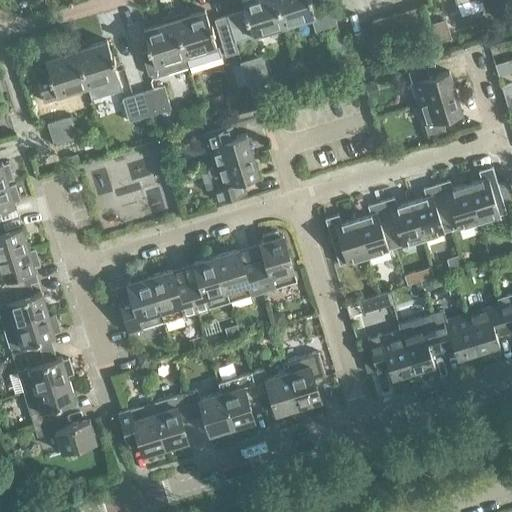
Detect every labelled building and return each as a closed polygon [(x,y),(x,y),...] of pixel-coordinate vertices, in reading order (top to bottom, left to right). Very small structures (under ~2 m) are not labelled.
[(285,26),(277,1),(276,0),(242,0),(253,35),(285,26)] [(323,0),(311,4),(310,1),(310,0),(276,0),(277,1),(285,26),(312,18),(315,31),(337,24),(330,0),(323,0)] [(407,10),(414,33),(426,30),(419,6),(407,10)] [(175,19),(189,66),(219,57),(205,9),(175,19)] [(414,33),(407,10),(396,14),(402,37),(414,33)] [(402,37),(396,14),(384,17),(391,40),(402,37)] [(239,52),(227,15),(215,19),(226,55),(239,52)] [(391,40),(384,17),(372,21),(379,44),(391,40)] [(153,77),(189,66),(175,19),(143,28),(148,44),(146,45),(148,50),(141,52),(148,74),(153,77)] [(428,24),(434,43),(452,38),(446,19),(428,24)] [(335,57),(346,54),(339,31),(328,35),(335,57)] [(76,49),(88,86),(118,77),(107,39),(76,49)] [(88,86),(76,49),(45,58),(49,69),(35,74),(44,101),(57,97),(57,96),(88,86)] [(262,55),(240,62),(241,63),(247,83),(247,85),(269,78),(262,55)] [(511,58),(496,64),(499,76),(511,71),(511,58)] [(435,62),(408,71),(418,103),(456,91),(449,70),(438,74),(435,62)] [(511,83),(502,86),(506,98),(511,96),(511,83)] [(144,91),(151,114),(171,108),(164,85),(144,91)] [(151,114),(144,91),(122,98),(129,121),(151,114)] [(456,91),(418,103),(428,136),(437,133),(433,122),(463,113),(456,91)] [(47,123),(54,144),(77,137),(70,116),(47,123)] [(229,125),(205,133),(215,165),(253,154),(246,132),(232,137),(229,125)] [(85,148),(95,145),(92,136),(82,138),(85,148)] [(253,154),(215,165),(221,185),(214,188),(217,200),(246,191),(242,180),(259,175),(253,154)] [(0,185),(9,183),(2,161),(0,161),(0,185)] [(467,183),(479,221),(507,212),(493,166),(479,170),(482,178),(467,183)] [(437,183),(451,229),(479,221),(467,183),(453,187),(450,179),(437,183)] [(0,220),(2,220),(0,215),(0,209),(16,205),(14,201),(20,199),(16,184),(10,185),(9,183),(0,185),(0,220)] [(412,200),(423,238),(451,229),(437,183),(423,187),(426,196),(412,200)] [(381,200),(396,246),(423,238),(412,200),(397,205),(395,196),(381,200)] [(356,217),(368,255),(396,246),(381,200),(368,205),(371,213),(356,217)] [(368,255),(356,217),(342,222),(339,213),(325,218),(340,264),(368,255)] [(0,256),(29,248),(22,226),(5,231),(2,220),(0,220),(0,256)] [(255,262),(263,290),(297,280),(283,235),(279,236),(277,230),(261,235),(263,241),(260,242),(266,259),(255,262)] [(0,291),(22,285),(22,286),(31,283),(27,272),(36,269),(34,265),(40,263),(35,248),(30,250),(29,248),(0,256),(0,291)] [(216,255),(230,300),(263,290),(255,262),(243,266),(238,248),(216,255)] [(188,283),(197,310),(230,300),(216,255),(194,262),(199,279),(188,283)] [(468,276),(475,273),(473,265),(465,267),(468,276)] [(149,276),(163,321),(197,310),(188,283),(177,286),(172,269),(149,276)] [(163,321),(149,276),(147,276),(145,271),(129,276),(131,281),(127,283),(133,300),(121,303),(130,331),(163,321)] [(434,287),(431,278),(422,280),(425,290),(434,287)] [(0,313),(4,326),(14,323),(49,313),(42,291),(25,296),(22,286),(22,285),(0,291),(0,313)] [(376,294),(379,307),(392,303),(388,290),(376,294)] [(511,293),(498,298),(499,303),(502,311),(507,329),(511,327),(511,293)] [(467,313),(479,350),(500,344),(497,332),(507,329),(502,311),(499,303),(467,313)] [(431,312),(442,347),(453,343),(458,357),(479,350),(467,313),(447,319),(444,308),(431,312)] [(399,322),(401,327),(414,370),(435,364),(431,350),(442,347),(431,312),(399,322)] [(14,359),(42,351),(41,350),(38,340),(56,335),(49,313),(14,323),(21,344),(10,347),(14,359)] [(414,370),(401,327),(368,338),(378,369),(389,365),(393,377),(414,370)] [(24,392),(69,378),(68,374),(74,373),(69,357),(63,359),(62,356),(54,358),(51,347),(41,350),(42,351),(14,359),(24,392)] [(288,371),(299,406),(321,399),(315,378),(326,375),(318,350),(285,361),(288,371)] [(251,371),(259,395),(270,392),(276,412),(299,406),(288,371),(267,378),(264,367),(251,371)] [(221,392),(232,426),(254,419),(248,399),(259,395),(251,371),(218,381),(222,392),(221,392)] [(34,424),(61,415),(58,405),(76,400),(69,378),(24,392),(34,424)] [(185,391),(193,416),(204,412),(210,433),(232,426),(221,392),(200,398),(197,388),(185,391)] [(152,401),(166,447),(188,440),(181,419),(193,416),(185,391),(152,401)] [(118,412),(127,440),(138,436),(143,453),(166,447),(152,401),(118,412)] [(61,415),(34,424),(37,435),(56,430),(62,451),(97,441),(90,418),(65,426),(61,415)]
